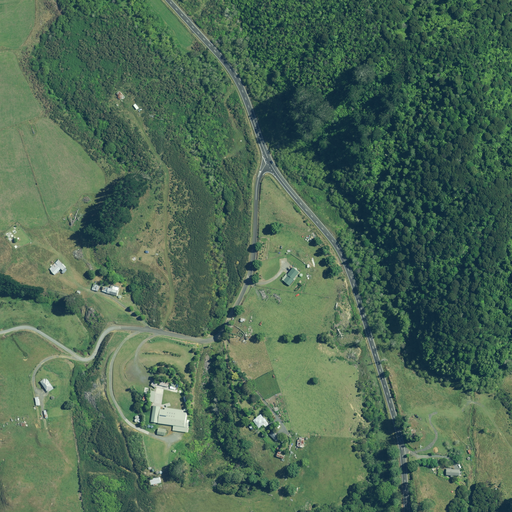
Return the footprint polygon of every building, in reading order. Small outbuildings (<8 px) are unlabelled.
[(67,268),(60,260),(50,269),(55,275),(62,269),(63,271),(67,268)] [(287,274),(282,280),(290,286),(295,280),(294,279),(299,272),(294,268),(288,275),(287,274)] [(119,288),(111,285),(111,288),(107,287),(105,292),(117,296),(119,288)] [(54,389),(48,379),(47,380),(46,379),(42,382),(49,392),(54,389)] [(187,420),(188,413),(184,412),(184,410),(166,408),(165,410),(161,409),(161,407),(154,406),(152,422),(159,423),(174,425),(173,430),(189,433),(191,420),(187,420)] [(264,418),(262,414),(254,420),(259,428),(263,426),(264,428),(269,424),(265,418),(264,418)] [(280,437),(274,431),(270,435),(276,441),(280,437)] [(454,469),(447,468),(447,475),(451,475),(451,477),(453,477),(453,476),(460,476),(460,470),(454,469)] [(161,483),(160,477),(150,479),(151,485),(154,484),(154,486),(157,485),(156,484),(161,483)]
